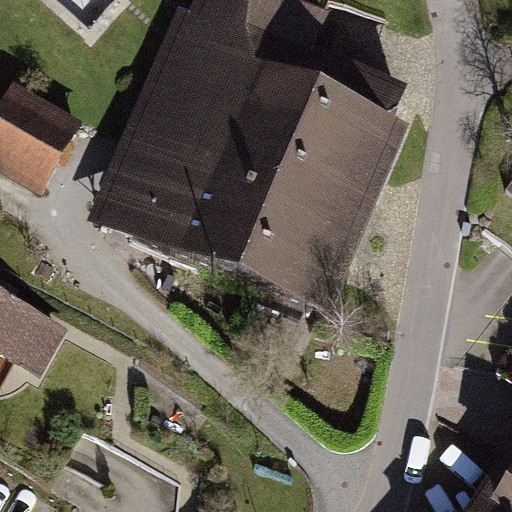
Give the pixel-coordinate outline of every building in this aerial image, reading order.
[(247,0),(185,0),(124,151),(367,251),(407,154),(392,148),(408,109),(314,71),(330,34),(247,0)] [(0,131),(0,191),(37,214),(79,141),(16,104),(0,131)] [(367,251),(124,151),(86,242),(329,342),(367,251)] [(0,308),(0,383),(2,379),(36,400),(67,350),(0,308)] [(511,511),(511,460),(471,511),(511,511)]
